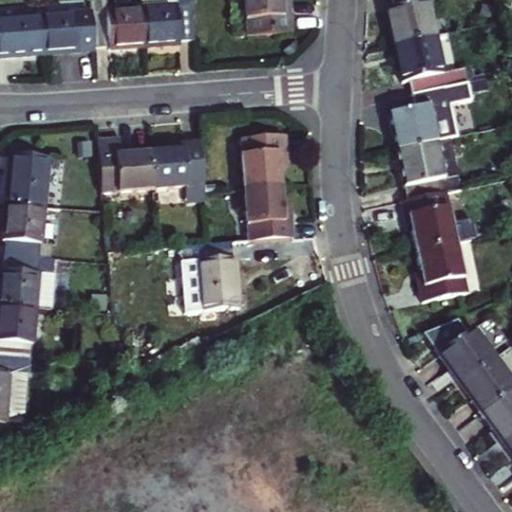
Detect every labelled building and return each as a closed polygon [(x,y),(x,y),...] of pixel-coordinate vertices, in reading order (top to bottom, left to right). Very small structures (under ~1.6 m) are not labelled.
[(136,0),(137,14),(140,48),(163,47),(173,46),(173,43),(190,41),(186,0),(136,0)] [(270,0),(235,0),(238,38),(281,35),(280,17),(272,18),(271,0),(270,0)] [(272,18),(280,17),(279,9),(279,0),(271,0),(272,18)] [(394,32),(398,53),(438,44),(428,0),(405,0),(394,2),(397,16),(391,17),(394,32)] [(87,4),(88,18),(101,17),(100,3),(87,4)] [(140,48),(137,14),(101,17),(88,18),(90,49),(103,49),(103,51),(112,50),(140,48)] [(90,49),(88,18),(38,21),(40,55),(66,54),(74,53),(74,51),(90,49)] [(40,55),(38,21),(0,24),(0,58),(10,58),(40,55)] [(448,93),(438,44),(398,53),(402,72),(405,88),(412,87),(414,100),(448,93)] [(399,138),(403,156),(444,148),(461,144),(454,111),(474,106),(471,89),(448,93),(414,100),(418,117),(396,122),(399,138)] [(283,136),(237,139),(242,191),(278,188),(276,168),(275,153),(285,153),(283,136)] [(97,196),(148,191),(145,154),(124,156),(116,157),(115,148),(114,141),(91,143),(97,196)] [(148,191),(198,187),(195,141),(178,143),(178,151),(162,152),(145,154),(148,191)] [(178,151),(178,143),(168,144),(162,145),(162,152),(178,151)] [(121,148),(115,148),(116,157),(124,156),(124,147),(121,148)] [(408,180),(413,206),(448,199),(454,197),(444,148),(403,156),(408,180)] [(286,161),(285,153),(275,153),(276,168),(286,167),(286,161)] [(0,206),(34,209),(38,160),(4,157),(2,186),(0,206)] [(278,188),(242,191),(246,241),(291,238),(290,222),(281,223),(280,206),(278,188)] [(459,251),(448,199),(413,206),(406,208),(412,233),(416,232),(418,241),(422,259),(459,251)] [(0,241),(0,256),(31,258),(34,209),(0,206),(0,207),(0,240),(0,241)] [(281,223),(290,222),(289,215),(288,206),(280,206),(281,223)] [(227,243),(196,245),(201,311),(234,308),(231,272),(231,262),(229,262),(227,243)] [(470,299),(459,251),(422,259),(425,274),(427,284),(423,285),(428,308),(470,299)] [(0,307),(27,309),(31,258),(0,256),(0,307)] [(42,310),(45,259),(31,258),(27,309),(42,310)] [(0,358),(23,360),(27,309),(0,307),(0,358)] [(456,372),(467,387),(500,362),(478,333),(445,358),(456,372)] [(23,360),(0,358),(0,423),(4,373),(22,374),(23,360)] [(511,378),(500,362),(467,387),(479,403),(490,418),(511,401),(511,378)] [(500,431),(511,445),(511,444),(511,401),(490,418),(500,431)]
